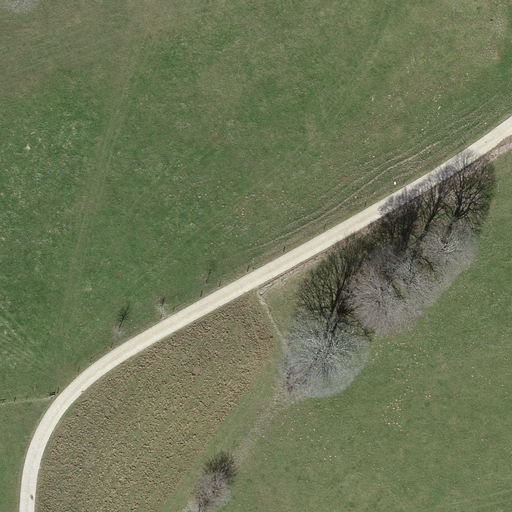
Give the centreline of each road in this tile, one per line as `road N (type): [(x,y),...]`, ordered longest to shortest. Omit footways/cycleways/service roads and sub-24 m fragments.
road 1 (track): [(73,383),(177,318),(391,210),(511,129)]
road 2 (track): [(28,511),(28,471),(48,418),(73,383)]
